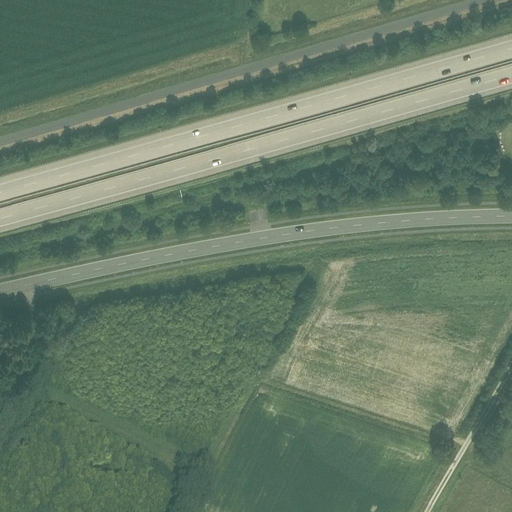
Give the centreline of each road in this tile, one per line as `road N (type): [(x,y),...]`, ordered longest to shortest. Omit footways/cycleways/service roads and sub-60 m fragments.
road 1 (motorway): [(0,219),(511,74)]
road 2 (motorway): [(511,44),(0,186)]
road 3 (secondary): [(0,295),(315,231),(511,219)]
road 4 (unclassified): [(496,0),(0,146)]
road 5 (track): [(511,359),(421,511)]
